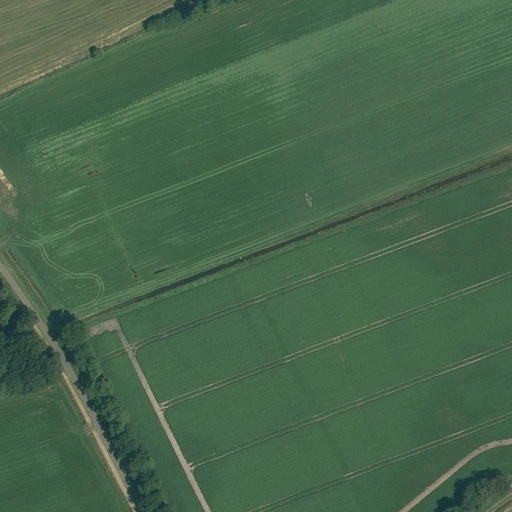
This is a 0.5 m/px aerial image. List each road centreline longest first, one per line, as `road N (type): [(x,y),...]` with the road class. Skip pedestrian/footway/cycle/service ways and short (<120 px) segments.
road 1 (unclassified): [(142,511),(45,332),(0,267)]
road 2 (track): [(0,92),(197,0)]
